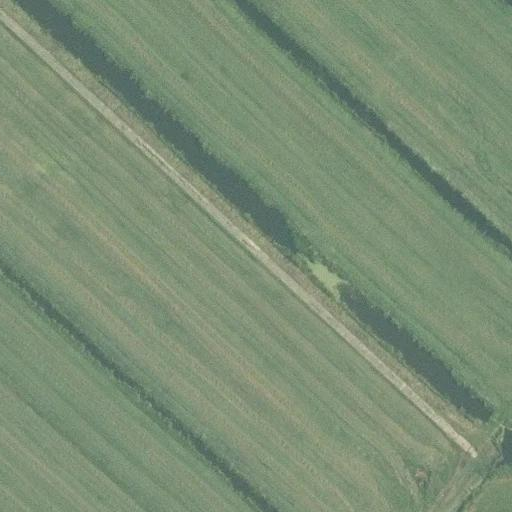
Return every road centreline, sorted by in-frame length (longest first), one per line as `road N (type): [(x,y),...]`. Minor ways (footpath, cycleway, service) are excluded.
road 1 (track): [(511,490),(0,15)]
road 2 (track): [(432,511),(511,413)]
